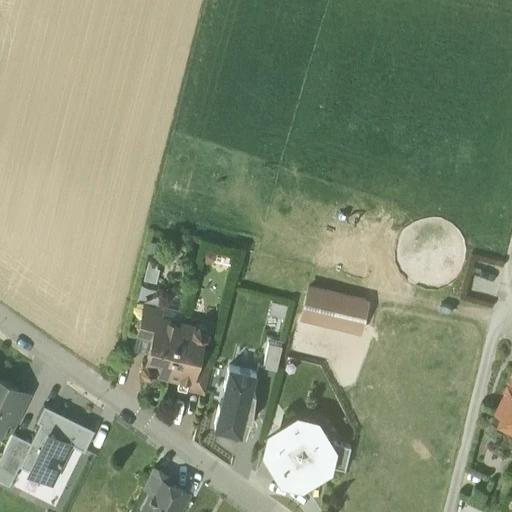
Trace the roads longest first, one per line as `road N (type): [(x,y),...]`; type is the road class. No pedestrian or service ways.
road 1 (residential): [(0,326),(270,511)]
road 2 (residential): [(451,511),(504,307)]
